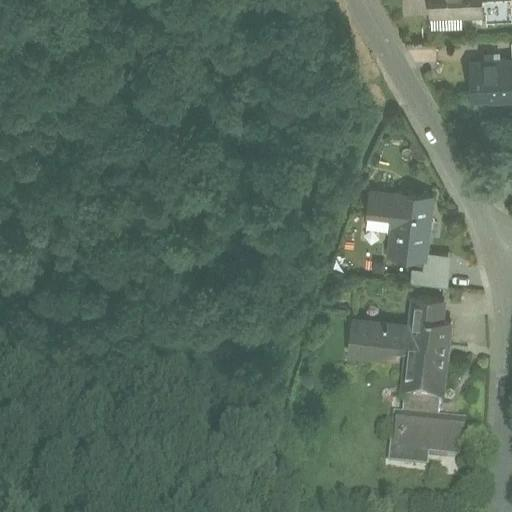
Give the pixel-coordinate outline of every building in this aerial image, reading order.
[(481,0),(428,0),(429,22),(462,22),(462,16),(482,16),(482,0),(481,0)] [(482,16),(482,22),(511,22),(511,0),(482,0),(482,16)] [(511,62),(500,62),(500,56),(482,56),(482,63),(469,63),(470,106),(511,104),(511,62)] [(427,260),(433,199),(368,192),(364,232),(388,234),(385,260),(426,265),(427,260)] [(451,262),(427,260),(426,265),(425,278),(449,280),(451,262)] [(444,407),(453,323),(443,322),(445,302),(409,298),(407,324),(350,318),(346,361),(403,367),(399,403),(402,403),(441,407),(444,407)] [(441,407),(402,403),(401,418),(440,422),(441,407)] [(440,422),(401,418),(393,417),(388,466),(426,470),(427,457),(468,461),(471,425),(440,422)]
